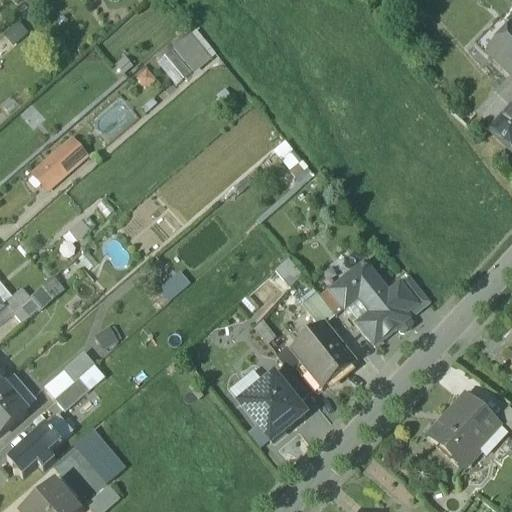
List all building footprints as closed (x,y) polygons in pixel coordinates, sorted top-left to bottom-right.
[(511,32),(487,58),(511,81),(511,79),(511,32)] [(184,61),(164,39),(153,50),(172,71),(184,61)] [(149,68),(139,58),(130,66),(140,76),(149,68)] [(511,83),(479,119),(491,130),(511,108),(511,83)] [(511,108),(491,130),(489,133),(511,155),(511,154),(511,108)] [(90,156),(73,138),(33,175),(50,193),(90,156)] [(81,223),(69,234),(76,242),(89,233),(81,223)] [(364,266),(330,293),(345,312),(348,309),(360,325),(357,327),(374,349),(398,330),(394,325),(405,317),(388,296),(364,266)] [(159,290),(170,302),(190,284),(180,272),(159,290)] [(51,281),(30,299),(40,310),(61,292),(51,281)] [(0,311),(2,310),(1,310),(5,307),(4,306),(11,300),(0,286),(0,311)] [(416,308),(400,287),(388,296),(405,317),(416,308)] [(11,300),(4,306),(5,307),(12,316),(29,300),(21,291),(11,300)] [(345,312),(330,293),(321,301),(335,319),(345,312)] [(321,301),(317,296),(306,304),(323,325),(324,325),(325,327),(335,319),(321,301)] [(29,300),(12,316),(22,326),(40,310),(30,299),(29,300)] [(323,325),(289,352),(322,392),(356,365),(325,327),(324,325),(323,325)] [(100,326),(88,329),(91,342),(103,338),(100,326)] [(309,398),(286,371),(274,381),(296,408),(309,398)] [(63,374),(44,391),(54,403),(73,386),(63,374)] [(296,408),(274,381),(273,380),(272,381),(273,382),(242,407),(241,406),(240,407),(241,409),(270,444),(269,444),(271,446),(272,444),(303,419),(305,418),(304,417),(303,417),(296,408)] [(73,386),(54,403),(65,415),(89,394),(79,382),(73,386)] [(1,388),(0,389),(0,437),(27,414),(3,387),(1,388)] [(466,399),(429,440),(463,471),(500,430),(466,399)] [(511,415),(507,410),(497,422),(511,435),(511,415)] [(25,447),(26,449),(20,450),(6,461),(13,469),(13,475),(19,475),(22,479),(37,466),(43,472),(55,462),(49,456),(61,445),(45,427),(35,436),(36,437),(34,441),(32,441),(30,442),(28,443),(26,444),(25,447)] [(107,487),(128,470),(95,429),(74,446),(107,487)] [(403,506),(414,494),(374,459),(363,471),(403,506)] [(77,511),(53,484),(20,511),(77,511)] [(108,488),(87,506),(91,511),(106,511),(119,501),(108,488)]
